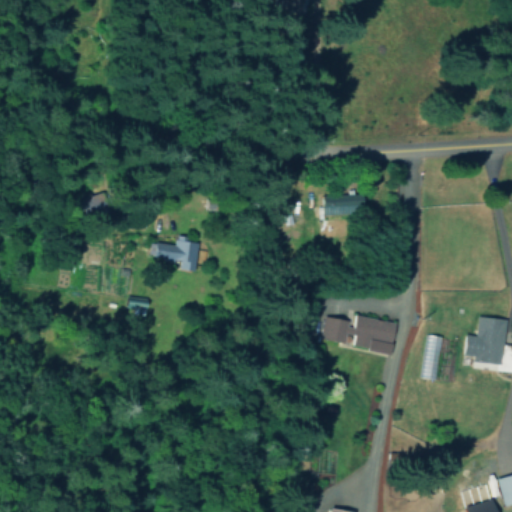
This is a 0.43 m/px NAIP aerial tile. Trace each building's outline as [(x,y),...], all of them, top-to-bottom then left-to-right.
[(298,0),(270,0),(269,4),(295,12),(298,0)] [(357,195),(317,194),(316,213),(356,214),(357,195)] [(193,241),(169,239),(169,244),(148,241),(146,256),(175,259),(175,268),(190,270),(193,241)] [(392,321),(350,314),(349,321),(321,316),(317,338),(342,343),(344,334),(350,335),(348,346),(386,353),(392,321)] [(509,368),(511,355),(496,353),(500,318),(474,315),(471,335),(460,334),(458,354),(469,355),(468,364),(509,368)] [(439,336),(423,333),(416,376),(432,379),(439,336)] [(460,506),(460,511),(489,511),(487,500),(460,506)]
